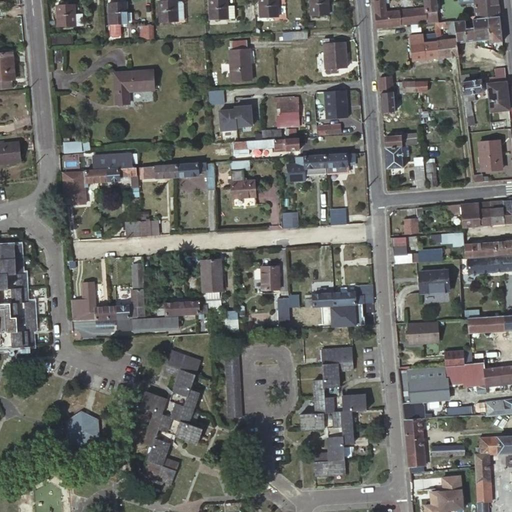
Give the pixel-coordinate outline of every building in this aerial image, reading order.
[(177,21),(177,20),(176,0),(159,0),(161,22),(177,21)] [(182,0),(176,0),(177,20),(185,20),(184,2),(182,0)] [(209,0),(211,19),(228,18),(227,5),(226,0),(209,0)] [(260,0),(261,16),(278,16),(277,0),(260,0)] [(311,0),(311,14),(328,14),(327,0),(311,0)] [(373,0),(376,28),(410,24),(414,23),(413,9),(399,10),(386,12),(385,3),(384,0),(373,0)] [(424,0),(425,7),(426,22),(427,23),(434,22),(437,22),(435,0),(424,0)] [(499,16),(497,0),(474,0),(475,3),(476,18),(489,17),(499,16)] [(109,2),(110,23),(127,23),(126,1),(109,2)] [(58,4),(58,26),(76,25),(75,3),(58,4)] [(235,5),(227,5),(228,18),(235,18),(235,5)] [(425,7),(413,9),(414,23),(422,23),(426,22),(425,7)] [(501,32),(499,16),(489,17),(491,42),(498,41),(499,47),(502,47),(501,32)] [(489,17),(476,18),(473,19),(475,40),(488,39),(489,42),(491,42),(489,17)] [(454,20),(457,46),(459,46),(459,42),(475,40),(473,19),(454,20)] [(436,42),(438,58),(447,56),(450,56),(458,55),(457,46),(454,20),(437,22),(434,22),(435,30),(436,42)] [(427,23),(422,24),(422,31),(431,30),(435,30),(434,22),(427,23)] [(410,24),(411,32),(422,31),(422,24),(422,23),(414,23),(410,24)] [(154,25),(140,25),(140,37),(153,37),(154,25)] [(295,31),(296,39),(309,38),(309,30),(295,31)] [(56,33),(57,43),(69,42),(69,32),(56,33)] [(413,60),(425,59),(424,43),(423,34),(410,35),(413,60)] [(329,38),(324,39),(327,72),(335,72),(335,67),(347,66),(346,42),(330,43),(329,38)] [(230,41),(230,50),(250,49),(250,39),(230,41)] [(425,59),(438,58),(436,42),(432,42),(424,43),(425,59)] [(252,49),(250,49),(230,50),(232,73),(254,72),(252,49)] [(0,76),(10,76),(13,76),(10,51),(0,51),(0,76)] [(114,72),(116,102),(130,102),(129,90),(154,89),(153,70),(114,72)] [(382,107),(382,112),(389,111),(394,111),(393,91),(392,91),(392,82),(391,76),(379,78),(380,92),(381,92),(382,107)] [(509,109),(506,81),(496,82),(496,76),(485,77),(489,111),(509,109)] [(461,82),(465,116),(466,116),(470,116),(469,110),(472,110),(470,99),(476,99),(474,92),(483,91),(481,79),(461,82)] [(415,82),(403,81),(404,91),(416,91),(415,82)] [(415,82),(416,91),(427,91),(427,81),(415,82)] [(296,126),(296,122),(296,119),(300,119),(299,97),(278,98),(278,108),(282,107),(282,117),(279,117),(279,126),(296,126)] [(217,108),(220,130),(253,126),(251,104),(217,108)] [(490,122),(491,130),(504,129),(504,121),(490,122)] [(320,126),(321,133),(343,132),(342,124),(320,126)] [(386,136),(387,147),(401,146),(401,144),(415,143),(414,134),(386,136)] [(253,139),(234,141),(235,155),(251,154),(250,148),(276,146),(276,147),(288,146),(288,150),(301,149),(300,136),(253,139)] [(67,151),(83,150),(82,144),(82,139),(66,141),(67,151)] [(479,143),(482,171),(503,168),(499,140),(479,143)] [(0,142),(0,163),(23,161),(21,141),(0,142)] [(387,147),(385,147),(385,149),(386,169),(403,167),(402,156),(401,146),(387,147)] [(356,160),(356,152),(327,154),(328,167),(329,173),(349,172),(349,161),(356,160)] [(327,154),(298,156),(298,164),(306,164),(306,175),(328,173),(327,167),(328,167),(327,154)] [(420,187),(425,187),(422,155),(414,156),(416,187),(420,187)] [(184,163),(177,164),(178,176),(199,175),(199,170),(206,169),(207,188),(215,188),(213,161),(184,163)] [(428,186),(437,186),(434,162),(426,163),(428,186)] [(177,164),(142,166),(142,173),(156,172),(156,177),(178,176),(177,164)] [(126,167),(98,169),(99,181),(121,180),(120,175),(133,175),(137,174),(137,166),(126,167)] [(88,182),(99,181),(98,169),(86,170),(63,171),(65,197),(74,196),(74,204),(86,203),(85,187),(89,186),(88,182)] [(230,171),(232,206),(257,205),(255,179),(240,180),(239,170),(230,171)] [(473,175),(474,182),(483,181),(482,174),(473,175)] [(511,198),(503,200),(505,223),(511,221),(511,198)] [(490,201),(492,224),(503,223),(505,223),(503,200),(490,201)] [(463,227),(464,227),(492,224),(490,201),(450,204),(451,214),(462,213),(463,227)] [(346,209),(331,210),(332,225),(347,224),(346,209)] [(297,212),(282,213),(283,228),(297,227),(297,212)] [(405,219),(406,234),(418,233),(417,218),(405,219)] [(142,221),(127,222),(127,237),(142,236),(142,233),(142,226),(142,221)] [(142,226),(142,233),(142,236),(152,235),(151,221),(142,221),(142,226)] [(159,221),(151,221),(152,235),(159,234),(159,221)] [(441,235),(441,242),(457,241),(457,240),(458,240),(458,233),(452,233),(441,234),(441,235)] [(416,236),(408,236),(409,246),(417,246),(416,236)] [(392,246),(392,255),(406,254),(406,246),(405,237),(391,238),(392,246)] [(507,240),(495,242),(495,254),(508,253),(507,240)] [(486,242),(472,243),(473,256),(488,255),(486,242)] [(495,242),(486,242),(488,255),(495,254),(495,242)] [(0,346),(33,345),(32,331),(36,331),(34,301),(29,301),(28,272),(24,273),(23,243),(0,244),(0,248),(0,258),(0,346)] [(472,243),(464,243),(465,245),(465,257),(473,256),(472,243)] [(419,253),(419,261),(423,261),(442,259),(442,249),(419,251),(419,253)] [(393,263),(419,261),(419,253),(406,254),(392,255),(393,263)] [(511,254),(467,258),(468,272),(511,269),(511,254)] [(222,289),(222,274),(219,274),(218,258),(200,259),(202,291),(222,289)] [(107,306),(107,318),(115,317),(132,317),(136,316),(147,316),(144,265),(134,265),(134,280),(136,280),(136,289),(132,289),(133,305),(128,306),(128,305),(107,306)] [(260,267),(261,290),(279,289),(278,266),(260,267)] [(447,269),(420,271),(421,293),(449,291),(447,269)] [(363,295),(363,302),(374,301),(373,284),(357,285),(358,296),(363,295)] [(93,319),(107,318),(107,306),(98,307),(97,285),(86,286),(86,303),(71,303),(72,320),(84,319),(87,319),(93,319)] [(235,290),(226,291),(227,307),(220,307),(220,311),(228,311),(236,310),(235,290)] [(333,293),(333,304),(352,303),(363,303),(363,302),(363,295),(358,296),(354,296),(354,291),(346,292),(339,292),(333,293)] [(289,329),(287,298),(287,292),(275,293),(276,299),(277,329),(289,329)] [(304,306),(333,304),(333,293),(326,293),(319,294),(311,294),(312,298),(304,298),(304,306)] [(155,315),(187,313),(186,301),(162,303),(162,307),(154,307),(155,315)] [(196,313),(205,312),(204,305),(198,305),(198,301),(186,301),(187,313),(196,313)] [(316,308),(317,319),(366,316),(366,305),(316,308)] [(511,314),(467,318),(468,332),(511,329),(511,314)] [(132,317),(115,317),(116,326),(133,324),(132,319),(132,317)] [(133,324),(133,329),(164,328),(163,317),(132,319),(133,324)] [(407,323),(408,341),(422,340),(422,343),(439,342),(438,322),(407,323)] [(321,350),(322,373),(338,372),(338,371),(352,370),(351,348),(321,350)] [(445,366),(470,364),(470,358),(469,350),(463,350),(444,352),(445,366)] [(176,378),(191,378),(197,362),(169,351),(162,373),(176,378)] [(239,355),(225,355),(227,418),(241,417),(239,355)] [(502,366),(511,365),(511,356),(501,357),(502,366)] [(511,365),(502,366),(484,368),(484,362),(472,364),(470,364),(445,366),(447,378),(479,376),(479,381),(479,385),(486,384),(486,386),(511,383),(511,365)] [(398,370),(404,419),(421,418),(423,418),(422,395),(446,393),(448,393),(447,378),(445,366),(400,370),(398,370)] [(338,372),(322,373),(323,380),(313,381),(316,413),(299,414),(300,430),(326,428),(328,452),(313,453),(314,476),(345,474),(342,444),(352,443),(350,410),(366,409),(365,394),(339,396),(338,372)] [(191,378),(176,378),(167,402),(143,393),(138,407),(153,412),(142,443),(152,446),(142,474),(170,485),(177,464),(163,459),(172,436),(196,445),(201,430),(185,424),(196,394),(187,391),(191,378)] [(511,398),(485,402),(486,414),(511,412),(511,398)] [(78,415),(80,448),(82,450),(97,440),(96,422),(80,414),(78,415)] [(80,448),(78,415),(65,422),(66,440),(80,448)] [(421,418),(404,419),(408,455),(409,467),(426,465),(421,418)] [(489,454),(511,452),(511,436),(480,437),(480,447),(476,447),(477,453),(475,453),(475,463),(476,482),(477,482),(490,482),(489,454)] [(464,445),(432,446),(432,456),(465,455),(464,445)] [(461,474),(441,475),(442,489),(429,490),(429,503),(423,504),(422,511),(448,511),(463,510),(461,474)] [(490,482),(477,482),(478,502),(488,502),(491,501),(490,482)] [(488,511),(488,502),(478,502),(478,511),(488,511)]
